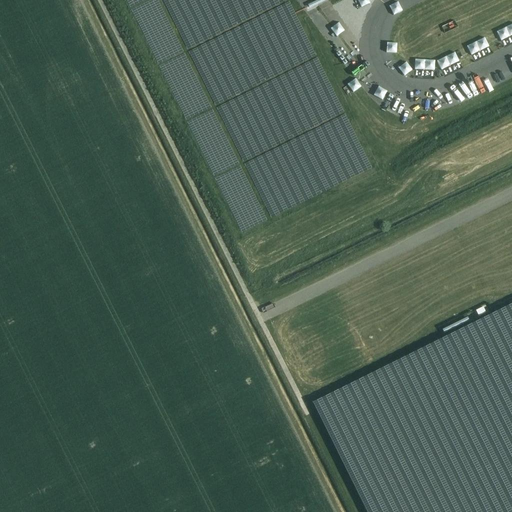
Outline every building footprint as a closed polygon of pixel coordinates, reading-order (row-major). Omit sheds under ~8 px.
[(511,61),(450,89),(459,110),(507,89),(502,77),(511,72),(511,61)] [(215,178),(242,232),(266,220),(240,166),(215,178)] [(511,511),(511,302),(312,402),(366,511),(511,511)] [(483,307),(475,310),(478,316),(486,313),(483,307)] [(467,317),(441,329),(443,333),(469,321),(467,317)]
